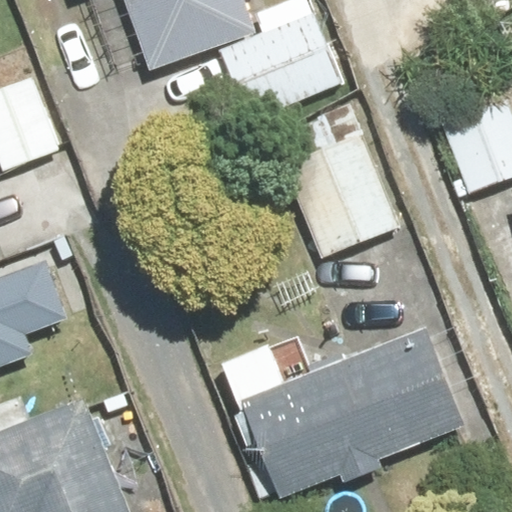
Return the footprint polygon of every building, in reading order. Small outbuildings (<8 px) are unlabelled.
[(123,0),(151,77),(256,40),(241,0),(123,0)] [(511,3),(511,0),(499,0),(503,8),(511,3)] [(31,80),(0,92),(0,173),(59,150),(31,80)] [(511,178),(511,129),(499,91),(432,115),(461,197),(511,178)] [(402,239),(353,117),(268,151),(316,273),(402,239)] [(63,320),(42,267),(0,284),(0,369),(33,356),(25,335),(63,320)] [(425,336),(236,407),(273,505),(338,481),(341,490),(383,474),(379,465),(462,434),(425,336)] [(127,511),(84,404),(0,437),(0,511),(127,511)]
